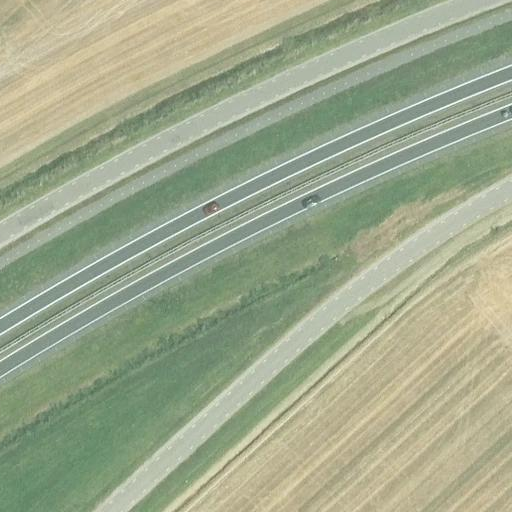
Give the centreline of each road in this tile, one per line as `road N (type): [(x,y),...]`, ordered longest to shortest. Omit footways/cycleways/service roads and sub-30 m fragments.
road 1 (trunk): [(0,369),(246,230),(511,111)]
road 2 (trunk): [(511,72),(278,175),(0,326)]
road 3 (unclassified): [(0,235),(249,100),(485,0)]
road 4 (unclassified): [(113,511),(329,315),(511,189)]
